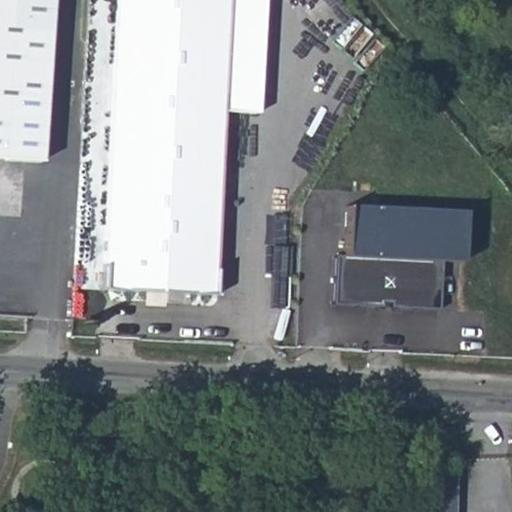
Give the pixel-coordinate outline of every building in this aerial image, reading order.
[(0,0),(0,158),(36,160),(43,0),(0,0)] [(115,0),(105,285),(149,287),(169,288),(217,290),(228,0),(115,0)] [(342,210),(339,255),(439,260),(449,261),(448,215),(342,210)] [(333,254),(331,303),(379,306),(380,301),(389,302),(389,306),(437,309),(439,260),(339,255),(333,254)] [(169,288),(149,287),(149,298),(169,299),(169,288)] [(426,511),(455,511),(457,469),(428,468),(426,511)]
